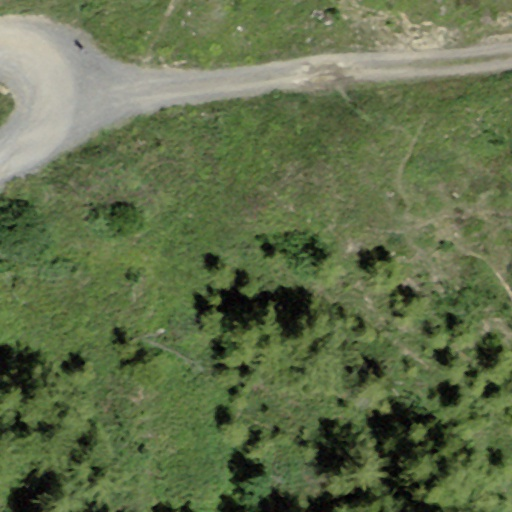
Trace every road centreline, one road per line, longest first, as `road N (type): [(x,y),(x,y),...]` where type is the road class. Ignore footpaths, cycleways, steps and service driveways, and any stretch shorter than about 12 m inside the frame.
road 1 (track): [(67,80),(190,94),(511,64)]
road 2 (track): [(0,161),(61,123),(67,80),(0,56)]
